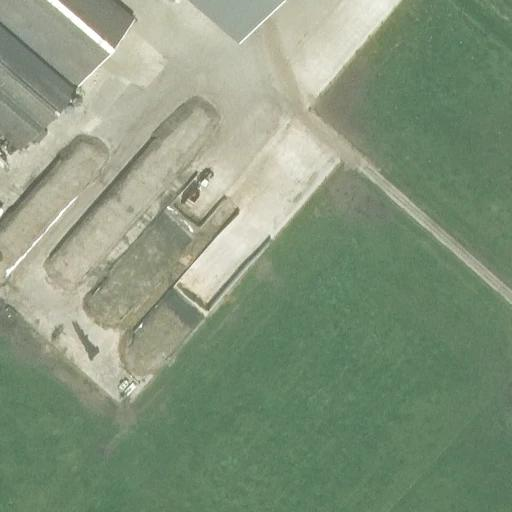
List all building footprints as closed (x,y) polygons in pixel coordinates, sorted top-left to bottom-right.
[(0,0),(0,131),(20,149),(40,125),(40,126),(74,87),(73,87),(133,19),(111,0),(0,0)] [(198,0),(239,35),(269,0),(198,0)] [(183,131),(165,149),(184,168),(202,150),(183,131)] [(170,221),(193,241),(216,215),(193,195),(170,221)] [(40,247),(57,231),(38,211),(20,227),(40,247)]
